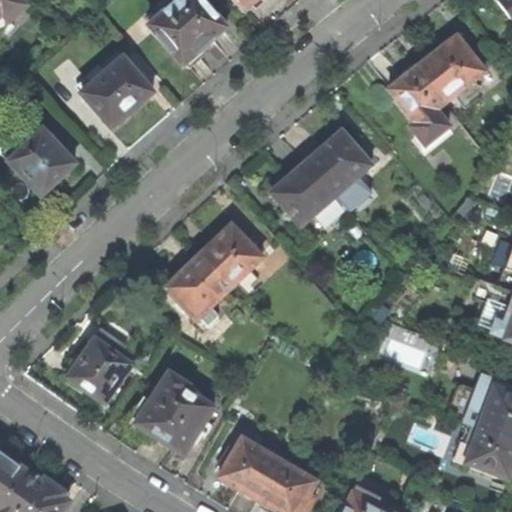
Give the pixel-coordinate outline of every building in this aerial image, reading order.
[(0,0),(0,34),(6,28),(5,26),(23,10),(13,0),(0,0)] [(226,31),(198,0),(181,0),(148,28),(182,68),(206,48),(226,31)] [(511,0),(495,0),(511,23),(511,0)] [(418,72),(447,108),(486,77),(458,41),(437,57),(418,72)] [(154,95),(123,61),(81,98),(112,132),(134,113),(154,95)] [(439,114),(447,108),(418,72),(404,83),(390,94),(416,127),(412,130),(426,148),(451,129),(439,114)] [(64,149),(46,130),(37,138),(30,129),(12,147),(19,155),(9,165),(42,198),(60,181),(75,166),(62,152),(64,149)] [(354,158),(359,152),(344,136),(325,151),(326,153),(320,158),(308,169),(346,213),(368,193),(359,182),(367,174),(354,158)] [(1,157),(9,165),(19,155),(12,147),(1,157)] [(325,231),(346,213),(308,169),(297,179),(293,182),(291,181),(272,197),(289,215),(294,211),(307,226),(315,221),(325,231)] [(216,245),(199,260),(231,292),(262,262),(232,230),(216,245)] [(211,312),(231,292),(199,260),(185,274),(165,293),(196,326),(200,323),(207,330),(218,320),(211,312)] [(511,305),(504,325),(494,321),(489,335),(511,344),(511,305)] [(106,408),(132,369),(119,361),(126,349),(102,333),(84,359),(68,383),(106,408)] [(183,460),(215,411),(186,393),(188,388),(169,376),(151,404),(145,401),(129,427),(132,433),(137,434),(139,433),(159,445),(183,460)] [(493,399),(478,393),(465,427),(473,430),(511,445),(511,396),(496,390),(493,399)] [(511,476),(511,445),(473,430),(469,444),(461,441),(453,462),(510,483),(511,476)] [(235,489),(257,502),(280,462),(243,441),(237,452),(229,447),(220,464),(227,468),(220,480),(235,489)] [(7,461),(0,456),(0,509),(25,473),(7,461)] [(312,496),(319,484),(280,462),(257,502),(274,511),(302,511),(309,511),(317,499),(312,496)] [(43,485),(25,473),(0,509),(0,511),(66,511),(70,507),(62,501),(65,495),(55,489),(45,482),(43,485)] [(379,511),(376,510),(379,503),(358,492),(347,511),(379,511)]
